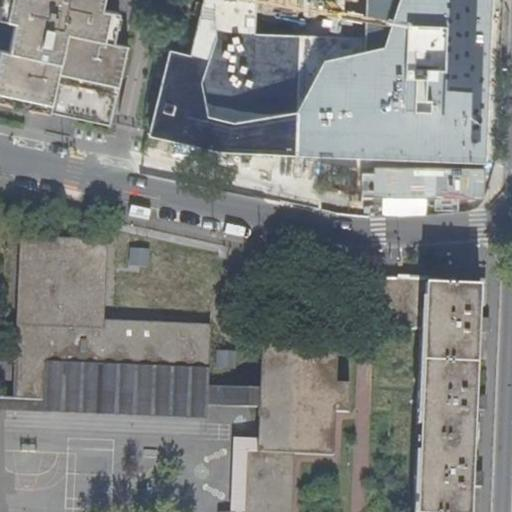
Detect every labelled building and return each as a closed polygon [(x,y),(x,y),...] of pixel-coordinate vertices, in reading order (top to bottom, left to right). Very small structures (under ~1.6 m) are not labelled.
[(0,20),(6,21),(8,11),(10,0),(1,0),(0,5),(0,20)] [(10,0),(8,11),(6,21),(15,23),(9,52),(0,50),(0,103),(108,126),(126,45),(112,42),(102,40),(109,12),(118,14),(118,12),(109,10),(100,8),(101,0),(10,0)] [(202,0),(188,54),(171,49),(151,136),(223,149),(294,153),(483,159),(490,0),(368,0),(366,35),(257,32),(257,0),(202,0)] [(102,40),(112,42),(118,14),(109,12),(102,40)] [(35,365),(34,401),(45,401),(46,366),(209,372),(210,324),(104,321),(106,240),(19,236),(14,365),(35,365)] [(489,332),(490,318),(486,318),(482,318),(483,292),(480,292),(480,286),(470,285),(470,282),(427,280),(376,278),(374,328),(425,331),(417,511),(470,511),(472,486),(482,487),(483,472),(477,471),(472,471),(475,410),(486,410),(486,395),(480,395),(475,395),(478,332),(489,332)] [(209,385),(208,407),(259,408),(258,435),(233,435),(230,510),(243,510),(242,511),(290,511),(293,453),(332,455),(334,412),(348,412),(349,383),(335,382),(337,346),(261,342),(259,387),(209,385)] [(234,367),(233,350),(215,351),(215,367),(234,367)] [(14,365),(14,399),(34,401),(35,365),(14,365)] [(0,397),(0,409),(208,419),(208,407),(209,385),(209,372),(46,366),(45,401),(34,401),(14,399),(0,397)]
